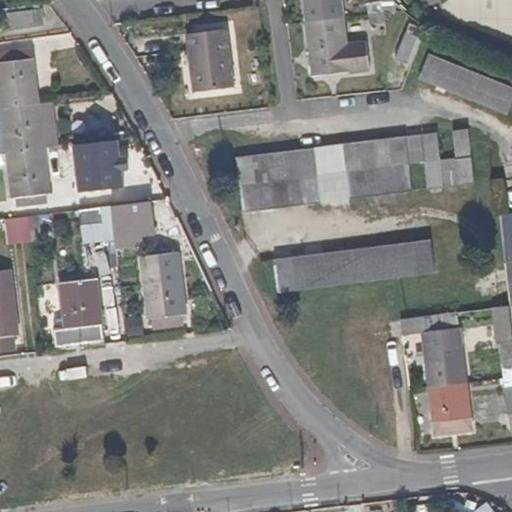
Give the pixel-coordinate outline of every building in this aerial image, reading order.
[(302,0),(305,22),(344,17),(342,0),(302,0)] [(399,4),(393,0),(368,0),(369,15),(385,13),(398,12),(399,4)] [(44,7),(8,13),(11,30),(46,26),(44,7)] [(385,13),(369,15),(370,25),(386,23),(385,13)] [(344,17),(305,22),(314,76),(350,72),(350,73),(371,71),(368,42),(349,44),(344,17)] [(425,29),(410,23),(396,59),(411,65),(425,29)] [(228,29),(188,34),(195,92),(235,88),(228,29)] [(34,48),(0,52),(0,87),(3,108),(43,103),(37,60),(36,60),(34,48)] [(445,59),(431,53),(420,79),(435,85),(445,59)] [(460,65),(445,59),(435,85),(450,91),(460,65)] [(475,71),(460,65),(450,91),(465,97),(475,71)] [(490,77),(475,71),(465,97),(479,103),(490,77)] [(505,83),(490,77),(479,103),(495,109),(505,83)] [(511,105),(511,86),(505,83),(495,109),(508,114),(511,105)] [(43,103),(3,108),(8,153),(46,148),(58,146),(52,102),(43,103)] [(470,131),(453,132),(455,158),(472,156),(470,131)] [(438,133),(423,134),(426,160),(441,158),(438,133)] [(423,134),(408,136),(411,163),(426,160),(423,134)] [(408,136),(392,137),(395,164),(411,163),(408,136)] [(392,137),(375,139),(379,166),(395,164),(392,137)] [(121,139),(76,144),(82,192),(126,186),(121,139)] [(375,139),(359,141),(363,168),(379,166),(375,139)] [(359,141),(343,144),(347,170),(363,168),(359,141)] [(317,147),(301,149),(304,177),(321,175),(317,147)] [(46,148),(8,153),(14,198),(17,198),(17,205),(49,202),(49,194),(52,193),(46,148)] [(301,149),(285,151),(289,179),(304,177),(301,149)] [(285,151),(269,152),(273,181),(289,179),(285,151)] [(269,152),(252,155),(256,183),(273,181),(269,152)] [(252,155),(237,156),(240,185),(256,183),(252,155)] [(471,157),(457,159),(460,185),(474,183),(471,157)] [(457,159),(441,161),(445,188),(460,185),(457,159)] [(441,161),(426,163),(430,190),(445,188),(441,161)] [(412,165),(396,167),(398,193),(415,191),(412,165)] [(396,167),(379,169),(382,196),(398,193),(396,167)] [(379,169),(363,171),(367,197),(382,196),(379,169)] [(363,171),(347,172),(350,199),(367,197),(363,171)] [(321,175),(304,177),(308,206),(324,203),(321,175)] [(304,177),(289,179),(293,207),(308,206),(304,177)] [(289,179),(273,181),(276,209),(293,207),(289,179)] [(273,181),(256,183),(260,211),(276,209),(273,181)] [(256,183),(240,185),(244,213),(260,211),(256,183)] [(152,201),(112,206),(116,237),(156,233),(152,201)] [(112,206),(86,209),(89,241),(116,237),(112,206)] [(511,213),(502,215),(507,260),(511,259),(511,213)] [(41,215),(30,216),(33,241),(33,231),(42,231),(41,215)] [(30,216),(10,218),(17,243),(33,241),(30,216)] [(432,239),(417,241),(421,274),(436,273),(432,239)] [(417,241),(401,243),(405,276),(421,274),(417,241)] [(401,243),(386,246),(390,278),(405,276),(401,243)] [(386,246),(370,248),(375,281),(390,278),(386,246)] [(370,248),(354,249),(359,283),(375,281),(370,248)] [(354,249),(338,251),(343,284),(359,283),(354,249)] [(338,251),(323,253),(327,286),(343,284),(338,251)] [(323,253),(307,256),(312,288),(327,286),(323,253)] [(307,256),(292,257),(296,291),(312,288),(307,256)] [(292,257),(276,259),(281,293),(296,291),(292,257)] [(165,261),(158,262),(153,266),(154,271),(172,269),(171,263),(165,261)] [(99,266),(104,301),(115,299),(110,265),(99,266)] [(13,268),(0,269),(0,351),(19,350),(18,335),(21,335),(13,268)] [(154,271),(145,272),(150,318),(153,318),(154,328),(185,326),(184,313),(188,313),(182,268),(172,269),(154,271)] [(99,279),(60,282),(65,329),(56,330),(58,346),(105,340),(103,325),(105,324),(99,279)] [(445,313),(402,319),(404,336),(447,330),(445,313)] [(141,316),(125,319),(129,338),(145,335),(141,316)] [(430,351),(427,352),(431,387),(468,382),(462,340),(429,344),(430,351)] [(511,340),(500,342),(504,368),(511,367),(511,340)] [(468,382),(431,387),(437,434),(474,430),(468,382)]
